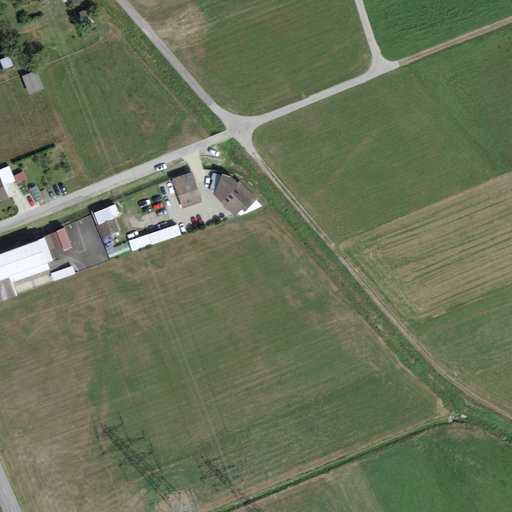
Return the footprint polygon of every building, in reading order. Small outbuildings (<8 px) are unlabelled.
[(193,172),(172,179),(182,208),(202,201),(193,172)] [(230,175),(222,173),(214,195),(235,215),(240,209),(243,211),(256,197),(240,180),(237,182),(230,175)] [(96,213),(101,225),(122,216),(117,204),(96,213)] [(122,232),(118,219),(99,226),(96,215),(67,225),(72,242),(94,234),(100,250),(103,249),(106,259),(110,258),(104,239),(122,232)] [(134,250),(184,235),(180,224),(130,240),(134,250)] [(47,237),(55,255),(74,246),(66,228),(47,237)] [(46,236),(0,252),(0,300),(17,294),(12,280),(48,268),(45,260),(54,257),(46,236)] [(75,266),(53,273),(56,281),(77,274),(75,266)]
